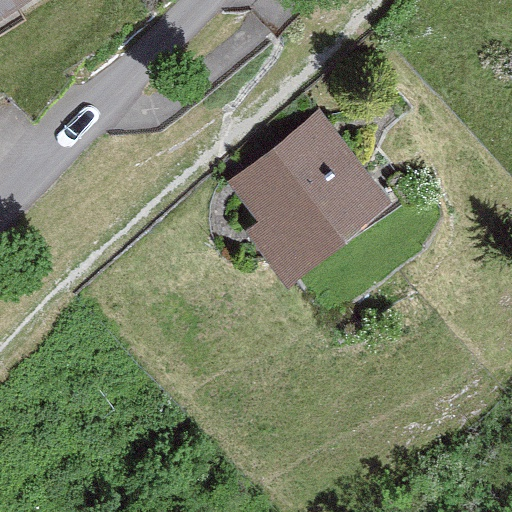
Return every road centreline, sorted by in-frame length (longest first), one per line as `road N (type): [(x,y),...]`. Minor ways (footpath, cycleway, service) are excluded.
road 1 (track): [(0,366),(145,217),(380,0)]
road 2 (unclassified): [(0,220),(216,0)]
